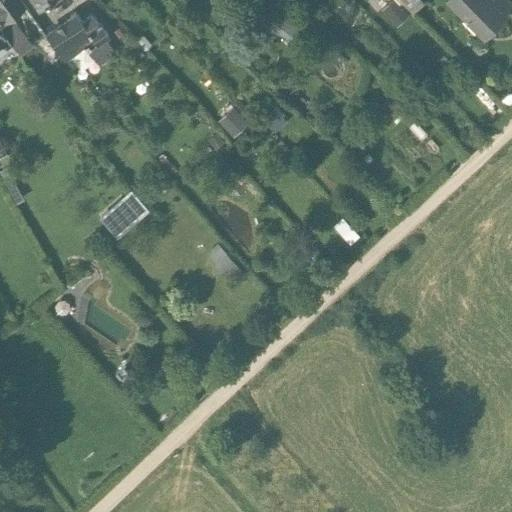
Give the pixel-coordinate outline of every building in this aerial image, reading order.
[(0,0),(0,29),(9,40),(16,48),(17,49),(42,29),(21,0),(0,0)] [(272,20),(282,6),(273,0),(270,0),(261,13),(272,20)] [(411,12),(400,0),(389,0),(383,6),(398,23),(411,12)] [(400,0),(411,12),(424,0),(400,0)] [(504,6),(510,0),(458,0),(486,29),(507,9),(504,6)] [(360,13),(355,4),(346,9),(352,18),(360,13)] [(303,19),(282,6),(272,20),(269,25),(290,39),(303,19)] [(76,12),(46,34),(64,59),(84,45),(86,48),(87,47),(97,61),(113,50),(104,37),(108,34),(99,22),(98,22),(92,13),(82,20),(76,12)] [(0,46),(9,40),(0,29),(0,46)] [(142,34),(136,40),(144,50),(151,45),(142,34)] [(144,50),(135,39),(124,47),(134,59),(144,50)] [(9,40),(0,46),(0,54),(2,58),(16,48),(9,40)] [(511,92),(510,90),(501,98),(509,106),(511,103),(511,92)] [(288,116),(275,102),(262,114),(275,128),(288,116)] [(246,120),(232,107),(220,120),(234,133),(246,120)] [(233,170),(222,156),(215,162),(226,176),(233,170)] [(8,168),(0,172),(0,174),(15,201),(24,197),(8,168)] [(123,190),(100,211),(119,232),(142,211),(123,190)] [(364,238),(345,218),(337,225),(355,246),(364,238)] [(243,270),(219,243),(208,253),(232,280),(243,270)]
